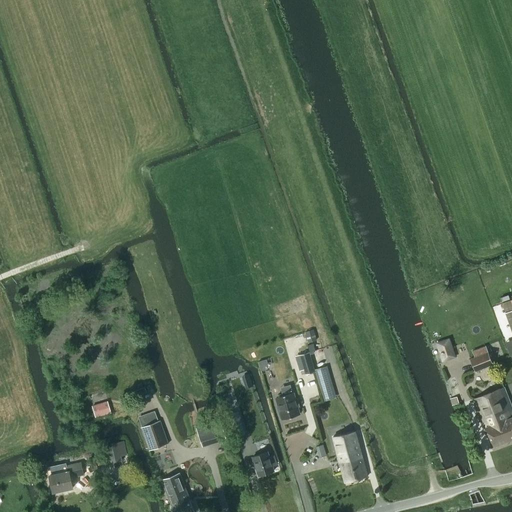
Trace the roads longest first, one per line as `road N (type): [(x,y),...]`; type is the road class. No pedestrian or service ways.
road 1 (tertiary): [(376,511),(511,477)]
road 2 (unknown): [(490,482),(460,361)]
